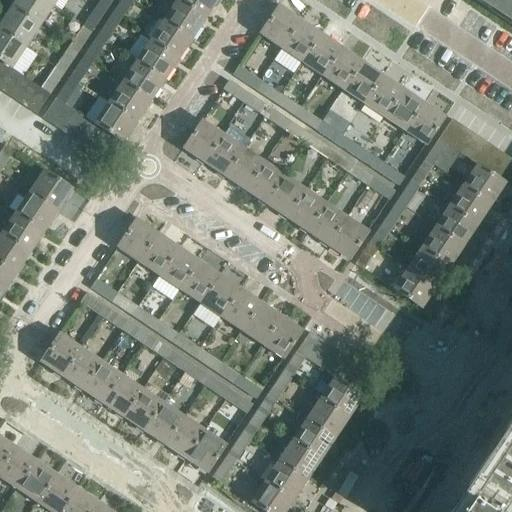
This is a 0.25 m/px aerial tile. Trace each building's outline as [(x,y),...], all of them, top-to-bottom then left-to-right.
[(17,0),(11,9),(39,28),(53,7),(41,0),(17,0)] [(113,0),(100,0),(96,7),(105,12),(113,0)] [(134,2),(130,0),(121,0),(111,16),(120,22),(134,2)] [(218,0),(177,0),(177,1),(205,20),(218,0)] [(511,0),(472,0),(511,26),(511,0)] [(205,20),(177,1),(163,22),(191,41),(205,20)] [(105,12),(96,7),(83,27),(91,33),(105,12)] [(278,8),(260,35),(281,50),(299,22),(278,8)] [(0,26),(0,31),(25,48),(39,28),(11,9),(0,26)] [(120,22),(111,16),(97,37),(106,43),(120,22)] [(191,41),(163,22),(150,43),(178,61),(191,41)] [(301,63),(320,36),(299,22),(281,50),(301,63)] [(91,33),(83,27),(69,48),(77,54),(91,33)] [(0,61),(11,70),(25,48),(0,31),(0,61)] [(321,77),(340,49),(320,36),(301,63),(321,77)] [(106,43),(97,37),(83,58),(92,64),(106,43)] [(178,61),(150,43),(136,63),(164,82),(178,61)] [(77,54),(69,48),(55,68),(64,74),(77,54)] [(342,91),(361,63),(340,49),(321,77),(342,91)] [(92,64),(83,58),(70,78),(79,84),(92,64)] [(0,62),(0,83),(9,69),(0,62)] [(164,82),(136,63),(122,84),(150,102),(164,82)] [(363,105),(382,77),(361,63),(342,91),(363,105)] [(238,67),(233,76),(254,90),(260,81),(238,67)] [(42,89),(50,95),(64,74),(55,68),(42,89)] [(9,69),(0,83),(0,91),(6,96),(19,76),(9,69)] [(19,76),(6,96),(16,103),(29,83),(19,76)] [(384,118),(402,91),(382,77),(363,105),(384,118)] [(56,99),(64,105),(79,84),(70,78),(56,99)] [(260,81),(254,90),(274,104),(280,95),(260,81)] [(229,82),(223,91),(244,105),(250,96),(229,82)] [(29,83),(16,103),(26,109),(39,89),(29,83)] [(150,102),(122,84),(109,104),(137,123),(150,102)] [(36,116),(49,96),(39,89),(26,109),(36,116)] [(404,132),(423,104),(402,91),(384,118),(404,132)] [(280,95),(274,104),(295,117),(300,109),(280,95)] [(264,118),(270,110),(250,96),(244,105),(264,118)] [(55,100),(42,120),(52,127),(65,107),(55,100)] [(115,140),(123,144),(137,123),(109,104),(94,126),(95,127),(105,133),(115,140)] [(426,146),(444,119),(423,104),(404,132),(426,146)] [(62,133),(75,114),(65,107),(52,127),(62,133)] [(300,109),(295,117),(315,131),(321,123),(300,109)] [(285,132),(291,123),(270,110),(264,118),(285,132)] [(72,140),(85,120),(75,114),(62,133),(72,140)] [(82,146),(95,127),(94,126),(85,120),(72,140),(82,146)] [(438,140),(447,147),(448,147),(461,127),(451,121),(438,140)] [(202,122),(183,150),(204,164),(223,137),(202,122)] [(305,146),(311,137),(291,123),(285,132),(305,146)] [(321,123),(315,131),(336,145),(342,136),(321,123)] [(92,153),(105,133),(95,127),(82,146),(92,153)] [(458,154),(471,134),(461,127),(448,147),(458,154)] [(102,159),(115,140),(105,133),(92,153),(102,159)] [(468,160),(481,141),(471,134),(458,154),(468,160)] [(342,136),(336,145),(356,159),(362,150),(342,136)] [(223,137),(204,164),(225,178),(243,150),(223,137)] [(326,160),(332,151),(311,137),(305,146),(326,160)] [(424,162),(433,168),(447,147),(438,140),(424,162)] [(481,141),(468,160),(476,166),(478,167),(491,147),(481,141)] [(0,174),(14,153),(5,147),(0,154),(0,174)] [(491,147),(478,167),(488,174),(501,154),(491,147)] [(243,150),(225,178),(245,192),(264,164),(243,150)] [(362,150),(356,159),(377,172),(383,164),(362,150)] [(346,173),(352,165),(332,151),(326,160),(346,173)] [(498,180),(511,160),(501,154),(488,174),(498,180)] [(410,182),(419,188),(433,168),(424,162),(410,182)] [(264,164),(245,192),(265,205),(284,178),(264,164)] [(399,187),(404,178),(383,164),(377,172),(399,187)] [(367,187),(373,178),(352,165),(346,173),(367,187)] [(488,174),(478,167),(476,166),(462,187),(490,206),(505,185),(498,180),(488,174)] [(71,191),(44,173),(29,194),(57,212),(71,191)] [(284,178),(265,205),(286,219),(305,191),(284,178)] [(389,202),(395,193),(373,178),(367,187),(389,202)] [(396,203),(405,209),(419,188),(410,182),(396,203)] [(448,208),(476,226),(490,206),(462,187),(448,208)] [(305,191),(286,219),(306,233),(325,205),(305,191)] [(57,212),(29,194),(16,214),(43,233),(57,212)] [(383,224),(392,230),(405,209),(396,203),(383,224)] [(325,205),(306,233),(327,246),(345,219),(325,205)] [(435,229),(463,247),(476,226),(448,208),(435,229)] [(43,233),(16,214),(2,235),(30,254),(43,233)] [(349,261),(368,233),(345,219),(327,246),(349,261)] [(136,221),(117,249),(139,264),(158,236),(136,221)] [(392,230),(383,224),(369,245),(378,250),(392,230)] [(421,249),(449,268),(463,247),(435,229),(421,249)] [(30,254),(2,235),(0,238),(0,263),(16,274),(30,254)] [(158,236),(139,264),(160,277),(178,250),(158,236)] [(355,265),(364,271),(378,250),(369,245),(355,265)] [(449,268),(421,249),(407,270),(435,288),(449,268)] [(178,250),(160,277),(180,291),(199,263),(178,250)] [(16,274),(0,263),(0,293),(2,295),(16,274)] [(199,263),(180,291),(201,305),(219,277),(199,263)] [(393,291),(420,310),(435,288),(407,270),(393,291)] [(219,277),(201,305),(194,315),(214,328),(221,318),(240,291),(219,277)] [(95,281),(90,289),(112,304),(118,296),(95,281)] [(240,291),(221,318),(241,332),(260,304),(240,291)] [(86,296),(80,304),(102,319),(108,310),(86,296)] [(133,318),(138,309),(118,296),(112,304),(133,318)] [(260,304),(241,332),(262,346),(280,318),(260,304)] [(153,331),(159,323),(138,309),(133,318),(153,331)] [(108,310),(102,319),(123,332),(128,324),(108,310)] [(283,360),(302,332),(280,318),(262,346),(283,360)] [(173,345),(179,337),(159,323),(153,331),(173,345)] [(128,324),(123,332),(143,346),(149,338),(128,324)] [(295,353),(304,359),(306,360),(319,340),(309,333),(295,353)] [(59,336),(41,364),(62,378),(80,350),(59,336)] [(194,359),(200,350),(179,337),(173,345),(194,359)] [(149,338),(143,346),(163,360),(169,351),(149,338)] [(316,367),(329,346),(319,340),(306,360),(316,367)] [(326,373),(339,353),(329,346),(316,367),(326,373)] [(82,391),(101,364),(80,350),(62,378),(82,391)] [(214,373),(220,364),(200,350),(194,359),(214,373)] [(169,351),(163,360),(184,374),(190,365),(169,351)] [(281,374),(290,380),(304,359),(295,353),(281,374)] [(339,353),(326,373),(334,379),(336,380),(349,360),(339,353)] [(349,360),(336,380),(346,387),(359,366),(349,360)] [(103,405),(121,377),(101,364),(82,391),(103,405)] [(235,386),(241,378),(220,364),(214,373),(235,386)] [(190,365),(184,374),(204,387),(210,379),(190,365)] [(356,393),(369,373),(359,366),(346,387),(356,393)] [(290,380),(281,374),(268,395),(276,401),(290,380)] [(123,419),(142,391),(121,377),(103,405),(123,419)] [(256,400),(261,391),(241,378),(235,386),(256,400)] [(210,379),(204,387),(225,401),(231,392),(210,379)] [(346,387),(336,380),(334,379),(320,400),(347,419),(362,398),(356,393),(346,387)] [(144,432),(163,405),(142,391),(123,419),(144,432)] [(246,415),(252,406),(231,392),(225,401),(246,415)] [(276,401),(268,395),(254,416),(263,422),(276,401)] [(306,421),(334,440),(347,419),(320,400),(306,421)] [(164,446),(183,418),(163,405),(144,432),(164,446)] [(263,422),(254,416),(240,436),(249,442),(263,422)] [(185,460),(204,432),(183,418),(164,446),(185,460)] [(334,440),(306,421),(292,442),(320,460),(334,440)] [(511,511),(511,421),(478,473),(452,511),(511,511)] [(206,474),(225,446),(204,432),(185,460),(206,474)] [(249,442),(240,436),(226,457),(235,463),(249,442)] [(0,439),(0,469),(14,449),(0,439)] [(278,462),(306,481),(320,460),(292,442),(278,462)] [(14,449),(0,469),(0,479),(16,490),(35,463),(14,449)] [(212,478),(221,484),(235,463),(226,457),(212,478)] [(306,481),(278,462),(265,483),(292,501),(306,481)] [(35,463),(16,490),(37,504),(55,476),(35,463)] [(55,476),(37,504),(49,511),(61,511),(76,490),(55,476)] [(250,504),(262,511),(285,511),(292,501),(265,483),(250,504)] [(76,490),(61,511),(91,511),(97,504),(76,490)]
